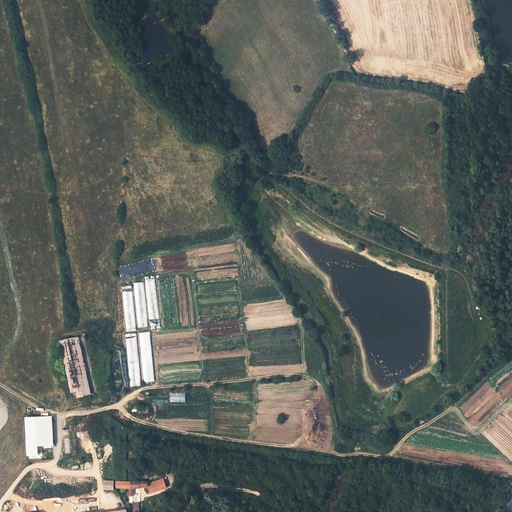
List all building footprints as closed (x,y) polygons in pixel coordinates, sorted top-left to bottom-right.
[(146,278),(149,326),(159,325),(155,278),(146,278)] [(144,282),(134,282),(137,327),(147,327),(144,282)] [(125,328),(135,328),(132,285),(122,286),(125,328)] [(150,343),(149,331),(139,331),(140,344),(150,343)] [(135,333),(125,334),(130,386),(140,385),(135,333)] [(82,336),(63,340),(72,391),(77,390),(78,397),(92,394),(82,336)] [(124,364),(123,346),(114,346),(115,365),(124,364)] [(27,414),(29,454),(43,453),(42,444),(56,443),(55,413),(27,414)] [(118,481),(104,480),(104,489),(114,489),(114,487),(118,487),(118,481)] [(149,487),(149,481),(126,481),(118,481),(118,487),(129,487),(129,495),(134,495),(134,487),(148,487),(150,493),(166,486),(164,481),(149,487)]
